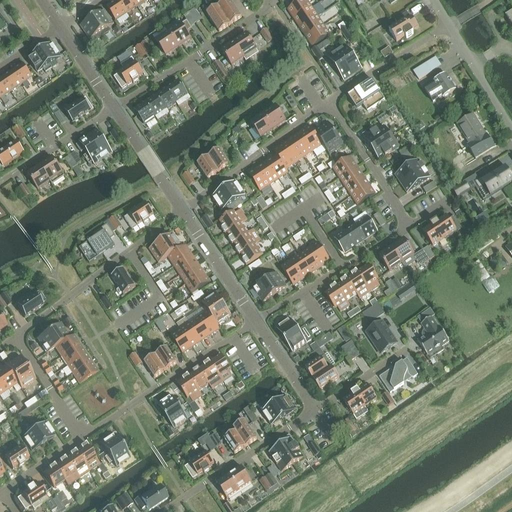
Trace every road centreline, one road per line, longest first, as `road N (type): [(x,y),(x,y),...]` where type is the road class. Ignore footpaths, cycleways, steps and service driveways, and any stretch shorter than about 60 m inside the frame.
road 1 (residential): [(256,323),(407,224),(329,105)]
road 2 (residential): [(182,212),(13,341)]
road 3 (residential): [(80,437),(256,323)]
road 4 (residential): [(114,109),(273,0)]
road 5 (residential): [(329,105),(182,212)]
road 6 (residential): [(313,412),(163,511)]
road 7 (residential): [(511,128),(434,0)]
road 8 (residential): [(0,183),(114,109)]
road 9 (residential): [(182,212),(256,323)]
road 10 (residential): [(114,109),(182,212)]
